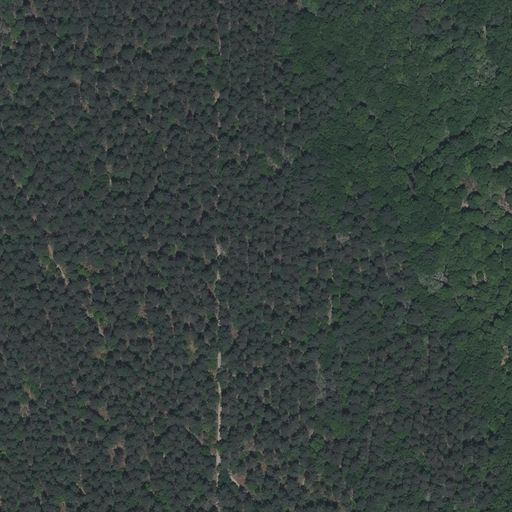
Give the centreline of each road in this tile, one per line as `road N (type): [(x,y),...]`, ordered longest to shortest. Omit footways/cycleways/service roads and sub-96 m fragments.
road 1 (track): [(380,0),(299,511)]
road 2 (track): [(224,511),(222,0)]
road 3 (track): [(511,428),(382,127),(346,84),(301,0)]
road 4 (track): [(0,140),(57,265),(143,390),(265,511)]
